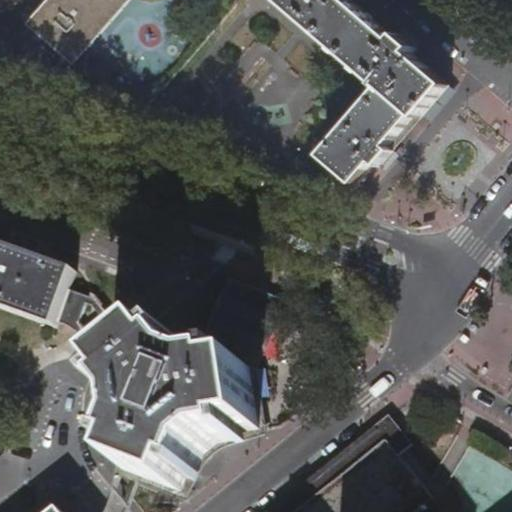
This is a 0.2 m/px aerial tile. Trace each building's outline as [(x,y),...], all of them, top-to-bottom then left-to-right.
[(50,0),(30,24),(33,26),(71,59),(74,62),(76,61),(71,57),(119,0),(50,0)] [(119,0),(71,57),(76,61),(128,0),(119,0)] [(283,0),(376,79),(387,67),(408,85),(409,84),(426,64),(414,54),(419,48),(411,41),(403,34),(398,39),(351,0),(283,0)] [(447,82),(426,64),(409,84),(430,102),(447,82)] [(326,157),(359,185),(377,163),(383,168),(396,151),(391,147),(430,102),(409,84),(408,85),(387,67),(376,79),(385,87),(326,157)] [(16,250),(31,256),(34,247),(26,244),(19,241),(16,250)] [(78,272),(31,256),(16,250),(0,244),(0,308),(43,323),(46,316),(60,321),(61,318),(81,325),(89,302),(70,295),(78,272)] [(232,281),(207,350),(219,362),(232,369),(252,371),(279,299),(276,298),(277,295),(236,280),(235,282),(232,281)] [(111,371),(159,334),(136,323),(89,302),(81,325),(98,353),(111,371)] [(58,328),(60,321),(46,316),(43,323),(58,328)] [(219,362),(207,350),(197,341),(180,359),(159,334),(111,371),(125,388),(118,394),(133,410),(135,427),(126,448),(134,451),(126,470),(145,477),(184,493),(191,473),(198,476),(206,456),(220,445),(242,441),(241,433),(261,430),(252,371),(232,369),(219,362)] [(301,511),(390,441),(402,456),(416,445),(392,416),(385,421),(272,511),(301,511)] [(390,441),(301,511),(422,511),(437,500),(402,456),(390,441)] [(105,511),(128,511),(145,477),(126,470),(107,511),(105,511)] [(63,511),(55,501),(41,511),(63,511)]
